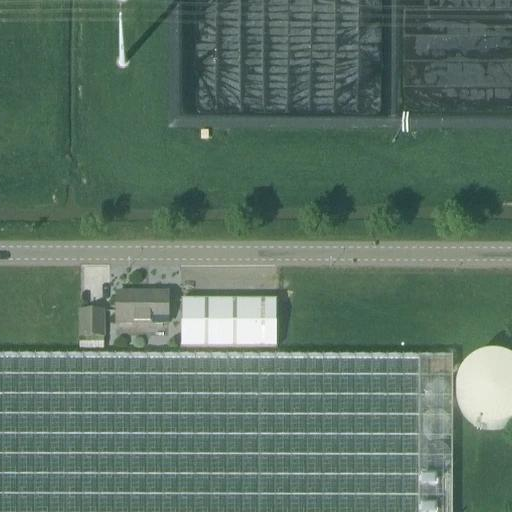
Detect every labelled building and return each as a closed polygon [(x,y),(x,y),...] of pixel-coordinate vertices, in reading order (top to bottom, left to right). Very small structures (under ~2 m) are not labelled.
[(115,324),(165,324),(165,294),(115,294),(115,324)] [(274,302),(180,301),(179,350),(274,351),(274,302)] [(103,338),(104,312),(79,311),(79,338),(102,338),(103,338)] [(102,338),(79,338),(78,349),(102,349),(102,338)] [(0,511),(449,511),(449,358),(0,356),(0,511)]
